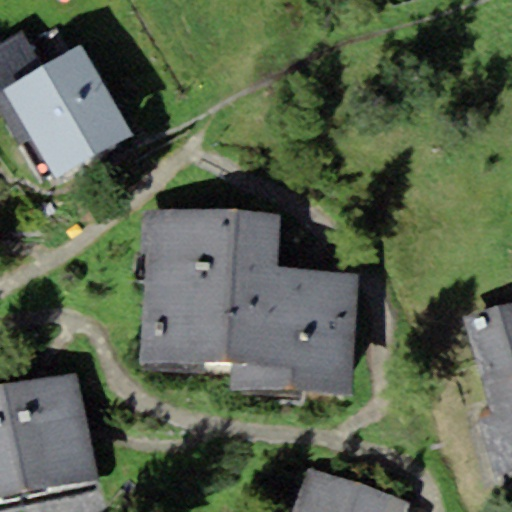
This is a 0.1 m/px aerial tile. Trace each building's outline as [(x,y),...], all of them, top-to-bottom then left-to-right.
[(0,91),(6,88),(46,64),(25,30),(0,44),(0,91)] [(56,177),(134,133),(83,45),(46,64),(6,88),(56,177)] [(280,213),(144,207),(142,253),(147,253),(142,357),(233,362),(232,389),(354,395),(360,275),(277,271),(280,213)] [(511,304),(464,315),(492,415),(478,419),(495,477),(511,472),(511,304)] [(99,474),(73,368),(0,385),(0,399),(23,493),(99,474)] [(0,497),(23,493),(0,399),(0,497)] [(405,511),(410,500),(308,467),(292,511),(405,511)]
